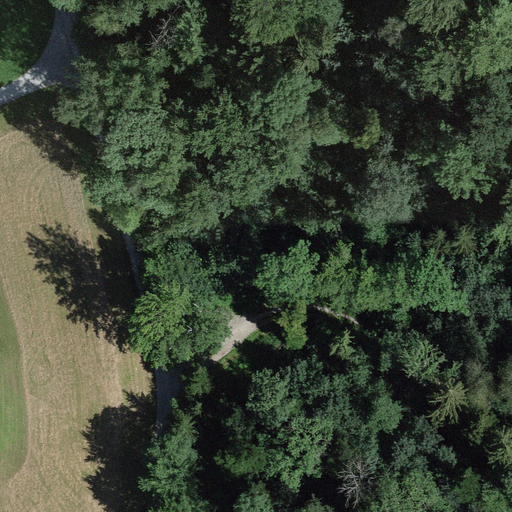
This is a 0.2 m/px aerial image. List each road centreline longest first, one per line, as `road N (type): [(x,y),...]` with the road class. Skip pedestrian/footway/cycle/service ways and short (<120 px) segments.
road 1 (unclassified): [(0,98),(75,61),(156,337),(164,413),(152,511)]
road 2 (track): [(160,373),(312,301),(511,449)]
